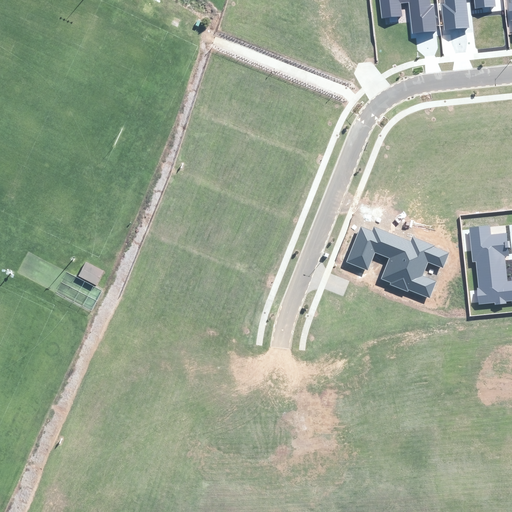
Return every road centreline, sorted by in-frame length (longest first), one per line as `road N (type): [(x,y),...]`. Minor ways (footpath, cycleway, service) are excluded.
road 1 (residential): [(511,76),(398,90),(371,109),(280,342)]
road 2 (unknown): [(280,342),(286,395),(323,425),(511,423)]
